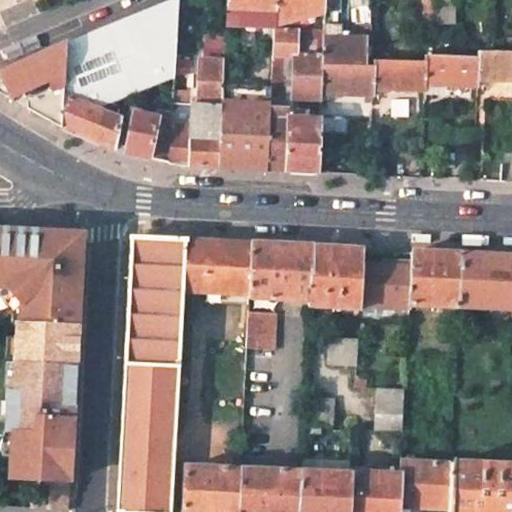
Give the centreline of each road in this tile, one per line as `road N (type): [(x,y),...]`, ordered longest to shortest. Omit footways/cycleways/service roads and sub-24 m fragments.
road 1 (secondary): [(511,218),(108,194)]
road 2 (unclassified): [(90,511),(108,194)]
